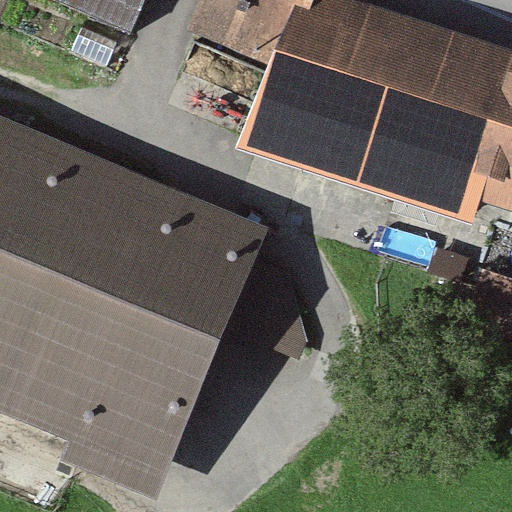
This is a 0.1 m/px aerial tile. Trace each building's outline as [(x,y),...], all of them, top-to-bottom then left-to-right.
[(35,0),(139,44),(158,0),(35,0)] [(214,0),(199,48),(262,88),(238,164),(510,251),(511,246),(511,54),(343,0),(214,0)] [(267,243),(0,132),(0,447),(155,511),(267,243)] [(239,323),(277,341),(306,284),(267,265),(239,323)] [(467,327),(511,343),(511,280),(488,272),(467,327)]
